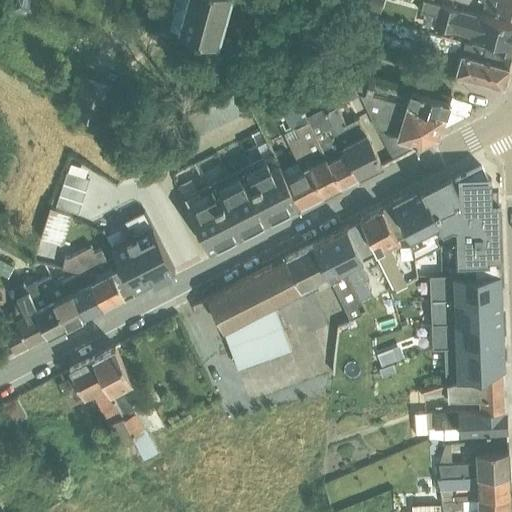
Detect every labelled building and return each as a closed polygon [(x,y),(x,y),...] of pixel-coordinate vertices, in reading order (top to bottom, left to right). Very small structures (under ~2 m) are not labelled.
[(28,0),(16,0),(13,12),(33,18),(37,3),(28,0)] [(174,0),(172,10),(175,11),(170,27),(219,44),(231,0),(174,0)] [(368,0),(366,8),(380,12),(383,0),(368,0)] [(498,43),(511,47),(511,25),(426,0),(423,0),(420,11),(436,15),(433,25),(489,40),(487,47),(496,50),(498,43)] [(511,0),(484,0),(483,4),(511,12),(511,0)] [(511,54),(496,50),(487,47),(472,42),(471,44),(464,42),(458,60),(429,49),(425,64),(504,87),(511,57),(511,54)] [(511,47),(498,43),(496,50),(511,54),(511,47)] [(405,104),(446,114),(450,99),(366,74),(342,67),(334,70),(349,99),(361,94),(372,96),(374,86),(408,96),(405,104)] [(279,93),(292,87),(315,76),(312,69),(252,98),(256,104),(268,99),(279,93)] [(82,76),(71,114),(98,122),(110,84),(82,76)] [(292,87),(279,93),(285,106),(281,108),(291,128),(284,131),(299,161),(302,168),(316,197),(341,185),(306,115),(292,87)] [(241,88),(188,114),(198,135),(251,108),(245,96),(241,88)] [(446,114),(405,104),(372,96),(361,94),(384,140),(393,158),(435,137),(436,137),(440,131),(441,129),(446,114)] [(324,106),(359,176),(383,164),(374,146),(367,132),(366,132),(353,139),(346,124),(333,98),(322,104),(324,106)] [(306,115),(341,185),(359,176),(324,106),(306,115)] [(353,139),(366,132),(359,118),(346,124),(353,139)] [(286,176),(283,169),(274,152),(226,176),(255,229),(301,205),(286,176)] [(283,169),(286,176),(302,168),(299,161),(283,169)] [(393,203),(382,209),(397,239),(408,233),(409,232),(414,245),(415,258),(440,245),(434,233),(442,229),(445,234),(457,235),(457,247),(453,247),(453,275),(500,274),(504,274),(501,202),(499,202),(499,199),(485,172),(482,167),(455,181),(451,173),(393,203)] [(286,176),(301,205),(316,197),(302,168),(286,176)] [(69,170),(62,181),(79,190),(85,179),(69,170)] [(226,176),(183,198),(210,251),(255,229),(226,176)] [(50,207),(40,236),(63,244),(72,216),(50,207)] [(361,219),(375,252),(393,289),(406,283),(395,259),(396,259),(391,248),(400,244),(397,239),(382,209),(361,219)] [(121,265),(134,290),(175,269),(145,211),(122,222),(128,234),(124,236),(126,240),(113,247),(117,256),(121,265)] [(345,269),(360,299),(378,290),(371,276),(368,277),(360,260),(375,252),(361,219),(323,239),(340,271),(345,269)] [(314,244),(332,283),(350,319),(352,318),(360,314),(355,304),(361,300),(360,299),(345,269),(340,271),(323,239),(314,244)] [(332,283),(314,244),(286,258),(303,289),(305,294),(319,287),(320,289),(332,283)] [(121,265),(117,256),(107,261),(101,248),(94,251),(91,245),(69,255),(65,255),(62,265),(62,267),(81,271),(89,273),(103,306),(134,290),(121,265)] [(286,258),(209,298),(225,329),(238,367),(292,348),(275,304),(303,289),(286,258)] [(0,260),(0,272),(8,277),(13,266),(0,260)] [(72,288),(85,315),(103,306),(89,273),(81,271),(63,281),(67,290),(72,288)] [(54,299),(67,325),(85,315),(72,288),(67,290),(63,281),(56,284),(50,273),(38,280),(50,301),(54,299)] [(453,275),(431,276),(432,300),(503,298),(502,286),(505,286),(504,274),(500,274),(453,275)] [(35,309),(48,334),(67,325),(54,299),(50,301),(38,280),(26,287),(37,308),(35,309)] [(37,308),(26,287),(24,282),(11,289),(23,315),(16,318),(20,326),(9,332),(9,339),(15,352),(48,334),(35,309),(37,308)] [(503,298),(432,300),(432,324),(459,324),(479,323),(503,323),(506,323),(505,310),(503,310),(503,298)] [(366,346),(417,327),(412,314),(361,332),(366,346)] [(459,324),(432,324),(433,348),(445,348),(460,347),(504,346),(504,334),(506,334),(506,323),(503,323),(479,323),(459,324)] [(370,360),(393,351),(388,337),(365,346),(370,360)] [(94,356),(125,417),(132,433),(144,427),(152,423),(140,399),(137,400),(130,386),(124,389),(122,385),(133,380),(115,346),(94,356)] [(460,347),(445,348),(447,383),(461,378),(474,374),(487,374),(487,372),(505,368),(505,359),(507,359),(507,347),(504,346),(460,347)] [(421,365),(433,366),(433,349),(421,349),(421,365)] [(73,374),(85,397),(93,393),(110,425),(125,417),(94,356),(70,369),(73,374)] [(461,378),(447,383),(422,390),(424,399),(448,396),(448,399),(479,396),(479,408),(507,408),(505,368),(487,372),(487,374),(474,374),(461,378)] [(85,397),(73,374),(59,382),(70,404),(85,397)] [(16,397),(0,406),(0,411),(9,426),(27,416),(16,397)] [(429,411),(428,429),(458,428),(458,433),(508,430),(507,408),(479,408),(449,410),(429,411)] [(428,429),(429,411),(414,412),(416,435),(428,434),(428,429)] [(125,417),(110,425),(121,446),(110,451),(117,465),(129,458),(122,445),(135,438),(145,458),(157,452),(144,427),(132,433),(125,417)] [(442,478),(510,476),(509,450),(476,452),(477,464),(453,464),(452,444),(445,444),(439,465),(440,465),(442,478)] [(510,476),(442,478),(437,478),(442,502),(452,502),(452,497),(452,490),(468,489),(468,497),(511,496),(510,476)] [(412,511),(412,494),(397,494),(397,511),(412,511)] [(511,511),(511,496),(468,497),(452,497),(452,502),(442,502),(444,511),(479,511),(478,511),(511,511)]
